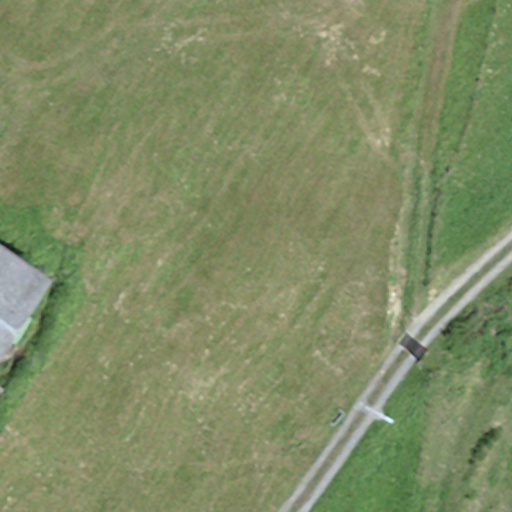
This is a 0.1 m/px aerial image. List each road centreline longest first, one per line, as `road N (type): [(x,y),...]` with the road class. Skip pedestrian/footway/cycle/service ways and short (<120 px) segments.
road 1 (track): [(290,511),(400,351),(511,248)]
road 2 (track): [(441,511),(482,386),(511,354)]
